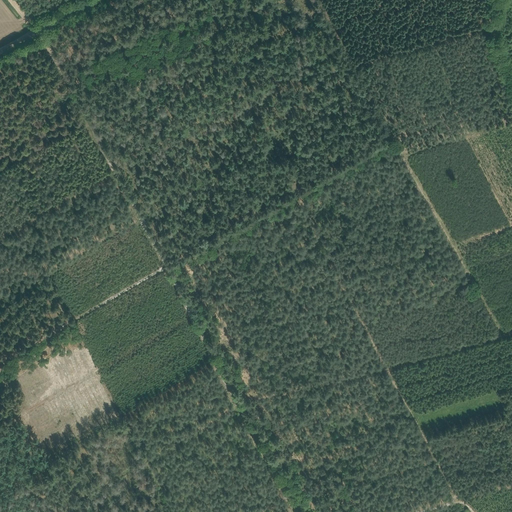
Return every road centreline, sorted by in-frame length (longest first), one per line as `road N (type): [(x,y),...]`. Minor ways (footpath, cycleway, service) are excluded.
road 1 (track): [(0,363),(391,137)]
road 2 (track): [(511,332),(237,405),(146,458),(174,511)]
road 3 (track): [(110,170),(294,511)]
road 4 (track): [(501,335),(316,0)]
road 5 (track): [(304,187),(346,271),(339,273),(455,498)]
road 6 (track): [(110,170),(337,40)]
road 7 (track): [(84,123),(311,0)]
road 8 (track): [(110,170),(10,0)]
road 9 (track): [(511,226),(346,271)]
road 10 (track): [(339,273),(189,314)]
road 11 (track): [(351,64),(486,29)]
